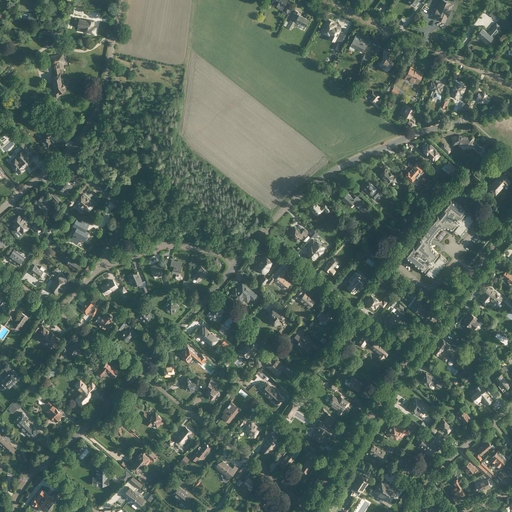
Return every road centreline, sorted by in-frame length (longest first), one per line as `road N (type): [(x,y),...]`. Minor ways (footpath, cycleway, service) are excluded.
road 1 (residential): [(258,235),(298,194),(353,158),(511,105)]
road 2 (residential): [(308,506),(136,371)]
road 3 (residential): [(511,87),(330,0)]
road 4 (residential): [(411,354),(258,235)]
road 5 (residential): [(12,511),(19,483),(136,371)]
road 6 (secondary): [(308,506),(411,354)]
road 7 (residential): [(59,164),(97,110),(121,0)]
road 8 (secondary): [(411,354),(511,225)]
road 9 (residential): [(411,511),(421,488),(493,421)]
